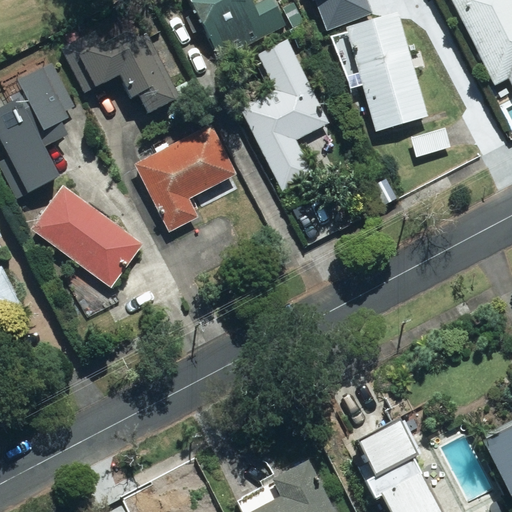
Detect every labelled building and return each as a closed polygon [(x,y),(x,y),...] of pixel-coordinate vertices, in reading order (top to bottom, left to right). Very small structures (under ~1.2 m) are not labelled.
[(279,0),(266,0),(258,4),(255,0),(215,0),(197,10),(221,52),(264,27),(268,34),(291,21),(279,0)] [(511,0),(453,0),(497,84),(510,78),(511,82),(511,0)] [(429,113),(401,13),(347,28),(375,128),(429,113)] [(334,124),(290,42),(259,58),(276,91),(242,109),(286,194),(320,176),(302,141),(334,124)] [(152,43),(114,62),(144,122),(182,102),(152,43)] [(54,69),(24,85),(56,145),(86,129),(54,69)] [(27,105),(0,117),(0,146),(23,197),(61,180),(27,105)] [(456,150),(448,127),(408,141),(416,164),(456,150)] [(217,128),(136,163),(168,235),(203,220),(193,198),(239,178),(217,128)] [(148,245),(67,186),(33,231),(114,291),(148,245)] [(0,239),(3,238),(0,231),(0,314),(22,303),(4,269),(0,271),(0,239)] [(379,497),(386,494),(394,511),(447,511),(402,418),(359,438),(379,478),(372,481),(379,497)] [(511,426),(486,440),(511,489),(511,426)] [(284,497),(252,511),(337,511),(312,459),(274,478),(284,497)]
